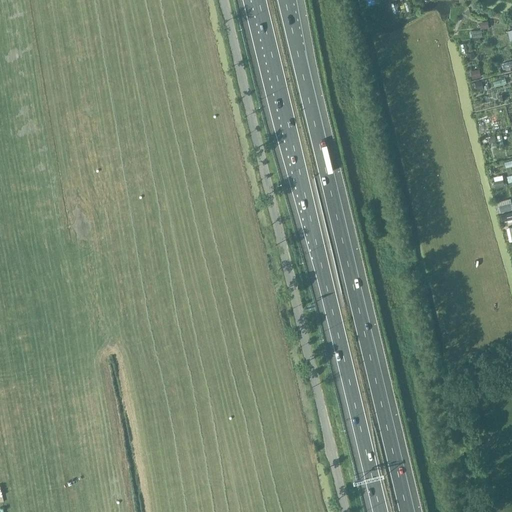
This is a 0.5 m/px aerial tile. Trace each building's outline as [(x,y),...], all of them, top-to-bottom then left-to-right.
[(459,26),(459,34),(470,34),(470,26),(459,26)] [(503,51),(511,50),(510,35),(501,36),(503,51)] [(483,65),(472,65),(472,73),(483,73),(483,65)] [(511,127),(511,124),(510,114),(500,116),(502,129),(511,127)] [(501,176),(495,177),(496,190),(511,189),(511,180),(501,181),(501,176)] [(497,206),(511,205),(511,196),(497,196),(497,206)]
